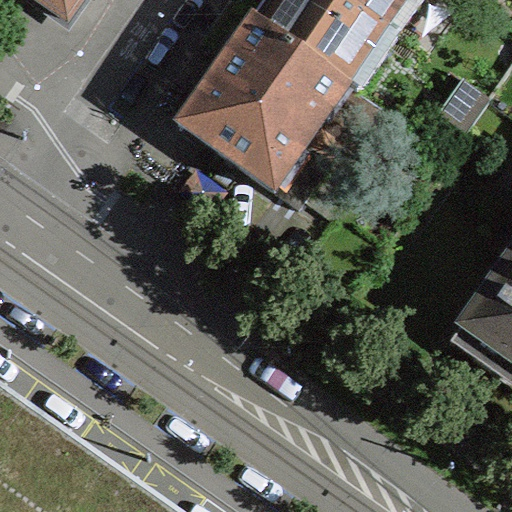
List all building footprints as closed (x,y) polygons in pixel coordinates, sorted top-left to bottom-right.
[(34,0),(67,22),(82,0),(34,0)] [(265,0),(264,3),(252,19),(357,93),(383,56),(371,47),(385,27),(401,4),(414,13),(423,0),(265,0)] [(357,93),(252,19),(178,125),(216,152),(275,194),(328,117),(367,145),(388,115),(357,93)] [(466,133),(489,100),(464,83),(442,115),(466,133)] [(323,157),(289,205),(313,221),(347,173),(323,157)] [(511,257),(451,345),(491,373),(503,355),(511,361),(511,257)] [(0,511),(168,511),(0,394),(0,511)]
